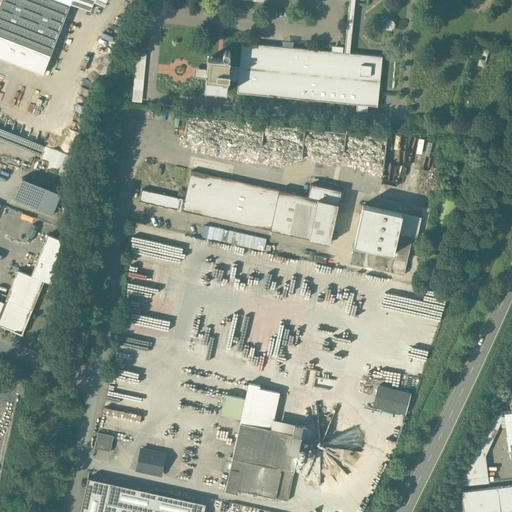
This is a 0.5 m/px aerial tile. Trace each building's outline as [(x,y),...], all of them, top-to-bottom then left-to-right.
[(1,0),(0,3),(0,35),(50,55),(70,5),(69,5),(57,0),(1,0)] [(71,0),(69,5),(70,5),(70,3),(90,11),(94,1),(94,0),(71,0)] [(349,0),(344,53),(349,53),(354,0),(349,0)] [(392,19),(387,18),(383,21),(383,26),(386,31),(391,31),(395,28),(396,23),(392,19)] [(344,53),(242,43),(239,67),(229,66),(228,80),(238,81),(237,92),(377,106),(382,56),(349,53),(344,53)] [(224,56),(225,57),(225,59),(208,58),(205,89),(227,91),(228,80),(229,66),(230,60),(228,59),(228,57),(229,57),(230,56),(230,55),(230,53),(230,52),(229,51),(228,51),(227,50),(226,50),(225,51),(224,52),(223,53),(223,54),(224,56)] [(132,101),(142,102),(146,53),(137,52),(132,101)] [(0,140),(41,156),(45,145),(0,127),(0,140)] [(55,149),(45,145),(41,156),(40,158),(49,162),(55,149)] [(65,153),(55,149),(49,162),(48,166),(58,171),(65,153)] [(368,157),(334,150),(333,157),(367,164),(368,157)] [(184,199),(142,189),(139,201),(270,230),(279,190),(191,171),(184,199)] [(61,192),(23,177),(14,199),(52,215),(61,192)] [(308,196),(279,190),(270,230),(309,238),(318,198),(338,203),(341,190),(310,184),(308,196)] [(338,203),(318,198),(309,238),(329,243),(338,203)] [(71,216),(69,199),(63,199),(62,199),(64,217),(71,216)] [(402,213),(362,205),(354,244),(393,253),(402,213)] [(393,253),(354,244),(350,263),(404,275),(412,236),(416,237),(421,217),(402,213),(393,253)] [(72,221),(64,218),(60,227),(73,231),(72,221)] [(137,225),(131,257),(168,263),(173,232),(137,225)] [(224,229),(214,227),(212,239),(222,241),(224,229)] [(266,238),(229,230),(226,242),(263,250),(266,238)] [(6,299),(32,309),(44,280),(51,283),(61,240),(48,234),(31,275),(17,269),(6,299)] [(326,257),(315,255),(314,261),(325,263),(326,257)] [(5,302),(0,299),(0,324),(22,334),(32,309),(6,299),(5,302)] [(129,330),(171,333),(171,325),(168,325),(169,312),(150,311),(151,302),(131,301),(129,330)] [(112,374),(108,403),(128,406),(130,393),(126,392),(127,385),(129,377),(112,374)] [(280,392),(259,388),(260,385),(249,383),(245,398),(241,418),(240,422),(272,429),(274,419),(280,392)] [(411,394),(379,385),(374,405),(405,414),(411,394)] [(221,413),(241,418),(245,398),(225,393),(221,413)] [(303,425),(274,419),(272,429),(302,436),(302,437),(312,440),(314,433),(303,425)] [(272,429),(240,422),(224,491),(237,494),(238,490),(287,501),(302,437),(302,436),(272,429)] [(113,435),(98,432),(96,439),(112,442),(113,435)] [(112,442),(96,439),(94,448),(110,451),(112,442)] [(161,476),(166,452),(141,447),(136,471),(161,476)] [(80,511),(203,511),(205,503),(88,477),(80,511)] [(511,511),(511,485),(461,491),(463,511),(511,511)]
